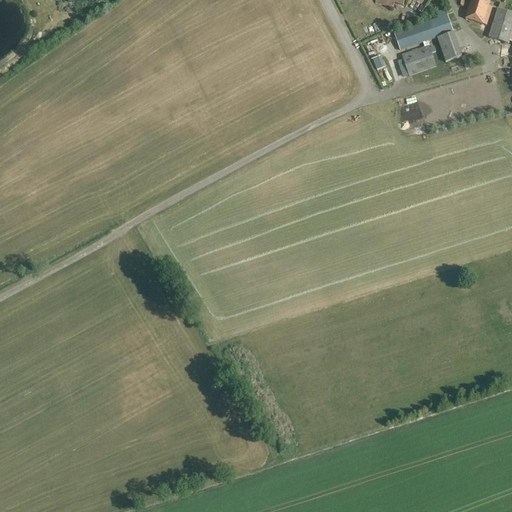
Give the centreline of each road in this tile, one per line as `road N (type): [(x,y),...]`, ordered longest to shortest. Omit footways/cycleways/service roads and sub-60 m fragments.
road 1 (track): [(0,296),(367,93)]
road 2 (track): [(325,0),(367,93),(429,87),(487,68),(489,57)]
